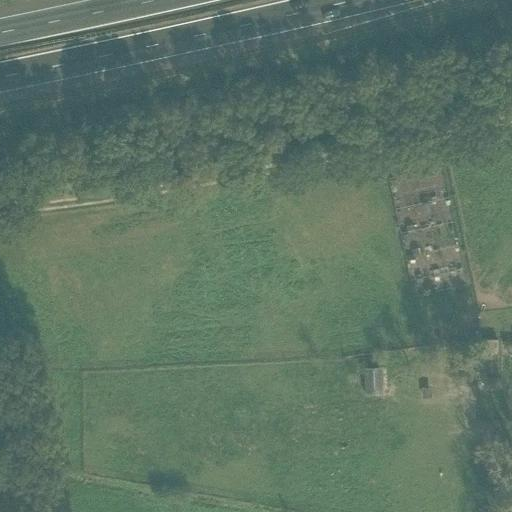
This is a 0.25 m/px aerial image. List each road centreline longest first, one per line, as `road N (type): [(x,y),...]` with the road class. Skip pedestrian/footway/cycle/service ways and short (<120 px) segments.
road 1 (track): [(511,125),(410,154),(0,207)]
road 2 (motorway): [(0,78),(355,0)]
road 3 (motorway): [(147,0),(0,31)]
